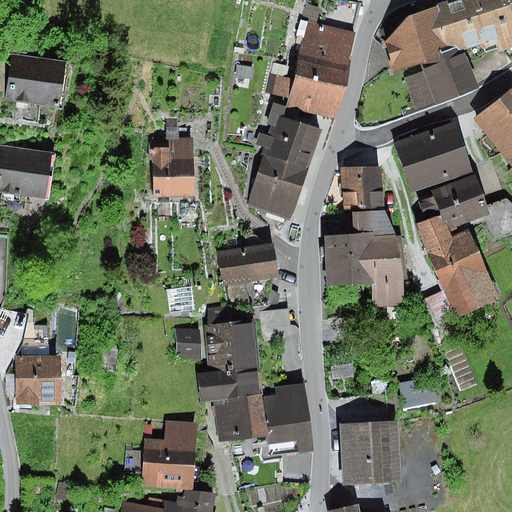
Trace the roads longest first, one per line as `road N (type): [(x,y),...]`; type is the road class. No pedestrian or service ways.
road 1 (residential): [(318,511),(310,223),(341,138)]
road 2 (residential): [(341,138),(455,106),(511,73)]
road 3 (residential): [(341,138),(382,0)]
